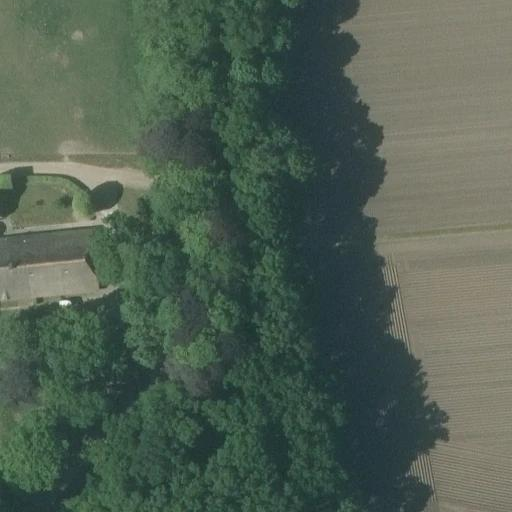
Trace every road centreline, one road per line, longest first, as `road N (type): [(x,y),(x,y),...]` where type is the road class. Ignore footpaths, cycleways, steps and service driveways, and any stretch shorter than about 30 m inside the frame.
road 1 (track): [(229,0),(231,151),(310,511)]
road 2 (track): [(253,270),(116,402),(29,511)]
road 3 (track): [(511,225),(249,252)]
